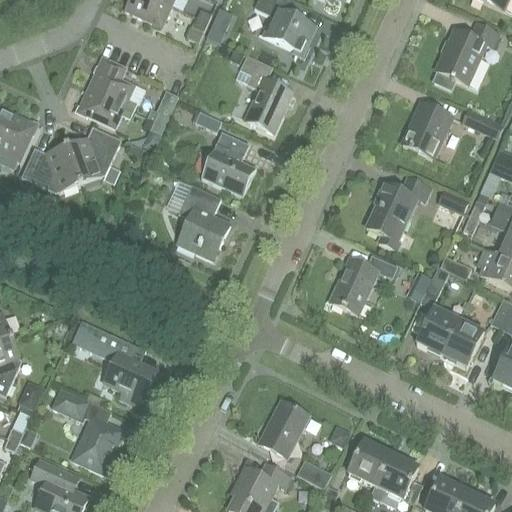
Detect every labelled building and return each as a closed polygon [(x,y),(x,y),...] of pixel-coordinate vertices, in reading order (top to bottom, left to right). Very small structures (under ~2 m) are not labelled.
[(171,10),(149,0),(130,0),(124,14),(161,31),(171,10)] [(175,0),(149,0),(171,10),(175,0)] [(298,56),(302,58),(315,30),(285,17),(291,4),(282,0),(259,0),(254,13),(272,21),(264,39),(257,36),(256,37),(296,55),(293,62),(294,63),(298,56)] [(473,0),(472,2),(502,16),(509,0),(473,0)] [(200,13),(195,22),(207,27),(211,18),(200,13)] [(207,27),(195,22),(191,31),(203,36),(207,27)] [(449,94),(453,85),(465,91),(484,50),(491,52),(497,39),(476,29),(469,42),(454,35),(435,77),(437,77),(432,87),(449,94)] [(233,54),(229,63),(239,68),(243,59),(233,54)] [(272,137),(291,96),(266,85),(272,72),(246,60),(240,74),(251,79),(247,89),(260,94),(246,125),(272,137)] [(87,94),(133,115),(136,108),(128,105),(130,99),(134,89),(121,83),(125,73),(102,62),(87,94)] [(133,115),(87,94),(77,115),(115,133),(121,119),(129,123),(133,115)] [(146,122),(165,130),(177,101),(165,95),(156,115),(150,113),(146,122)] [(431,164),(450,122),(421,109),(401,150),(431,164)] [(0,151),(15,119),(0,111),(0,151)] [(502,129),(467,112),(460,127),(495,144),(502,129)] [(195,127),(216,137),(221,126),(200,116),(195,127)] [(37,129),(15,119),(0,151),(0,157),(19,166),(37,129)] [(142,130),(161,138),(165,130),(146,122),(142,130)] [(68,149),(66,149),(80,189),(84,188),(84,187),(102,181),(101,179),(106,177),(121,145),(92,131),(87,142),(68,149)] [(221,137),(201,182),(242,202),(256,173),(241,166),(249,150),(221,137)] [(80,189),(66,149),(63,150),(63,151),(45,158),(34,153),(21,182),(53,196),(57,195),(58,197),(76,190),(76,191),(80,189)] [(493,164),(511,172),(511,159),(498,153),(493,164)] [(511,172),(493,164),(488,177),(511,187),(511,172)] [(365,234),(395,247),(415,203),(424,207),(430,193),(407,183),(401,196),(384,188),(378,200),(380,201),(365,234)] [(179,243),(198,251),(195,257),(213,265),(230,228),(209,218),(212,213),(215,215),(221,203),(191,189),(178,218),(188,223),(179,243)] [(436,209),(461,220),(468,206),(443,195),(436,209)] [(475,204),(468,220),(477,224),(484,208),(475,204)] [(141,225),(129,220),(125,230),(136,235),(141,225)] [(477,224),(468,220),(462,235),(471,239),(477,224)] [(511,239),(508,238),(498,260),(498,261),(511,266),(511,239)] [(511,266),(498,261),(498,260),(483,253),(476,270),(481,272),(478,280),(511,294),(511,266)] [(330,307),(357,320),(376,276),(391,283),(396,272),(370,260),(365,271),(349,264),(330,307)] [(438,271),(466,282),(471,272),(443,260),(438,271)] [(437,271),(432,283),(420,307),(431,313),(448,277),(437,271)] [(420,307),(432,283),(420,277),(413,291),(414,292),(409,302),(420,307)] [(501,334),(511,310),(511,307),(502,303),(489,328),(501,334)] [(511,310),(501,334),(511,339),(511,310)] [(441,361),(458,325),(433,313),(416,349),(441,361)] [(0,346),(12,342),(11,338),(10,338),(3,317),(0,315),(0,346)] [(458,325),(441,361),(466,373),(483,337),(458,325)] [(140,409),(156,375),(132,364),(138,351),(111,338),(101,360),(114,365),(104,386),(123,395),(121,400),(140,409)] [(12,342),(0,346),(0,398),(5,401),(21,367),(20,364),(14,346),(12,342)] [(511,395),(511,351),(509,350),(492,386),(511,395)] [(28,387),(19,408),(33,414),(43,393),(28,387)] [(90,407),(61,394),(52,412),(63,417),(65,413),(83,422),(90,407)] [(286,463),(308,420),(281,406),(258,448),(286,463)] [(73,464),(103,478),(122,436),(92,422),(85,436),(88,438),(82,451),(79,449),(73,464)] [(350,437),(337,431),(332,440),(334,446),(344,451),(350,437)] [(7,442),(19,448),(24,437),(12,432),(7,442)] [(19,448),(7,442),(8,443),(4,451),(15,456),(19,448)] [(375,491),(390,460),(363,446),(347,478),(374,491),(375,491)] [(375,491),(374,491),(369,501),(380,506),(385,496),(402,504),(417,473),(390,460),(375,491)] [(83,511),(88,502),(65,491),(71,478),(39,464),(31,483),(45,489),(35,511),(83,511)] [(331,479),(304,464),(296,480),(323,494),(331,479)] [(273,511),(276,508),(268,503),(276,489),(283,493),(289,482),(265,469),(259,481),(245,473),(235,492),(239,494),(229,511),(273,511)] [(459,511),(467,497),(439,483),(425,511),(459,511)] [(316,511),(317,511),(341,511),(343,509),(334,505),(338,496),(326,490),(316,511)] [(493,511),(494,510),(467,497),(459,511),(493,511)]
